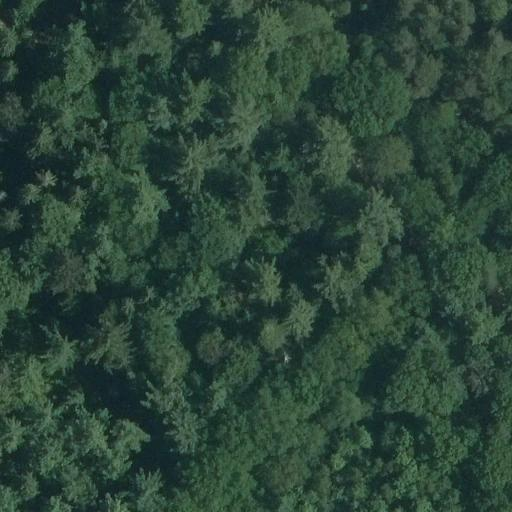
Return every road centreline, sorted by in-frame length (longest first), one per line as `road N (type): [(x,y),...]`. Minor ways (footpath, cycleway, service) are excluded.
road 1 (track): [(271,0),(380,193),(444,280)]
road 2 (track): [(444,280),(220,511)]
